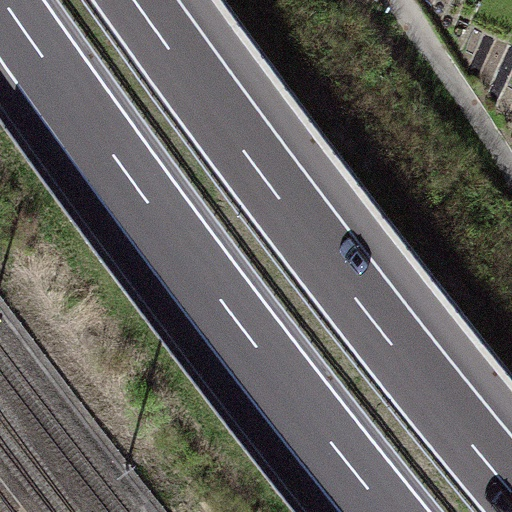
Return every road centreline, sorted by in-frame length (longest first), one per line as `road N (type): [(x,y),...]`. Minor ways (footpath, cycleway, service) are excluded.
road 1 (motorway): [(0,1),(183,257),(383,511)]
road 2 (motorway): [(511,484),(263,176),(134,0)]
